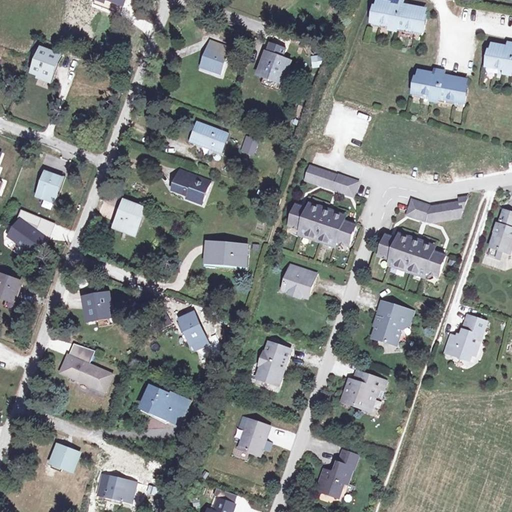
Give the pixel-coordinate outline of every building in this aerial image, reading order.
[(427,10),(405,5),(396,3),(382,0),(381,7),(379,7),(375,25),(424,35),(428,17),(426,16),(427,10)] [(65,32),(78,37),(84,22),(71,17),(65,32)] [(211,44),(202,69),(219,75),(229,50),(211,44)] [(511,48),(509,48),(495,46),(493,53),(492,53),(488,71),(511,75),(511,48)] [(34,73),(52,79),(60,57),(42,50),(34,73)] [(268,56),(261,75),(283,83),(290,64),(268,56)] [(319,67),(318,56),(311,57),(312,68),(319,67)] [(469,81),(446,77),(437,75),(423,72),(421,80),(419,79),(416,98),(465,107),(469,89),(468,88),(469,81)] [(198,124),(191,142),(222,154),(228,136),(198,124)] [(253,158),(260,142),(247,136),(240,152),(253,158)] [(343,178),(339,177),(310,167),(308,174),(306,181),(334,191),(339,193),(354,198),(355,195),(359,185),(359,183),(343,178)] [(191,189),(187,200),(204,207),(212,184),(182,172),(178,184),(191,189)] [(57,198),(54,196),(61,178),(47,174),(38,196),(55,202),(57,198)] [(463,217),(466,205),(470,196),(461,197),(462,203),(457,203),(432,208),(427,222),(429,223),(463,217)] [(413,201),(408,216),(423,221),(428,206),(413,201)] [(116,230),(125,234),(126,231),(135,235),(144,211),(127,204),(116,230)] [(428,206),(423,221),(427,222),(432,208),(428,206)] [(350,247),(356,226),(345,223),(346,220),(311,208),(309,211),(297,207),(290,228),(303,232),(302,234),(337,246),(338,243),(350,247)] [(511,213),(505,211),(500,225),(499,225),(492,247),(503,251),(505,252),(511,248),(511,213)] [(391,264),(427,276),(428,273),(440,277),(447,257),(436,253),(436,250),(400,238),(399,241),(387,237),(380,257),(392,261),(391,264)] [(245,249),(209,247),(208,266),(244,267),(245,249)] [(503,251),(492,247),(489,256),(501,260),(503,251)] [(306,272),(305,274),(293,270),(287,286),(291,294),(305,298),(313,295),(319,276),(306,272)] [(0,293),(16,300),(23,283),(0,274),(0,293)] [(112,320),(108,301),(88,304),(91,325),(112,320)] [(408,320),(410,321),(413,312),(385,303),(382,312),(392,316),(391,322),(380,319),(377,329),(379,330),(375,341),(399,348),(408,320)] [(382,312),(380,319),(391,322),(392,316),(382,312)] [(486,323),(470,317),(463,337),(459,339),(454,337),(448,353),(467,359),(473,356),(476,346),(481,343),(485,330),(484,330),(486,323)] [(207,339),(205,340),(195,319),(185,323),(199,354),(212,348),(207,339)] [(70,355),(90,362),(94,351),(74,344),(70,355)] [(277,383),(281,384),(284,376),(282,375),(283,372),(285,372),(287,369),(287,366),(292,353),(272,345),(261,377),(265,379),(266,381),(269,383),(271,383),(275,384),(276,384),(277,383)] [(105,395),(114,374),(90,362),(70,355),(67,354),(58,374),(79,382),(78,384),(105,395)] [(345,404),(351,406),(373,414),(378,399),(383,400),(389,384),(361,375),(357,384),(352,383),(347,397),(345,404)] [(280,388),(281,384),(277,383),(276,384),(275,384),(271,383),(269,383),(266,381),(265,379),(261,377),(259,381),(280,388)] [(170,424),(178,403),(152,393),(144,413),(170,424)] [(209,410),(212,403),(195,396),(192,403),(209,410)] [(250,429),(242,450),(262,457),(265,450),(272,452),(274,446),(267,443),(272,428),(245,419),(243,427),(250,429)] [(60,450),(53,467),(72,475),(78,457),(60,450)] [(327,471),(324,481),(329,483),(325,493),(341,499),(347,485),(350,485),(356,470),(357,471),(361,458),(347,453),(342,465),(341,464),(338,473),(336,474),(327,471)] [(329,483),(324,481),(320,491),(325,493),(329,483)] [(125,505),(134,507),(138,489),(104,482),(100,499),(106,501),(107,497),(109,497),(108,502),(122,504),(121,506),(124,507),(125,505)] [(235,511),(237,506),(222,501),(218,511),(212,511),(235,511)]
